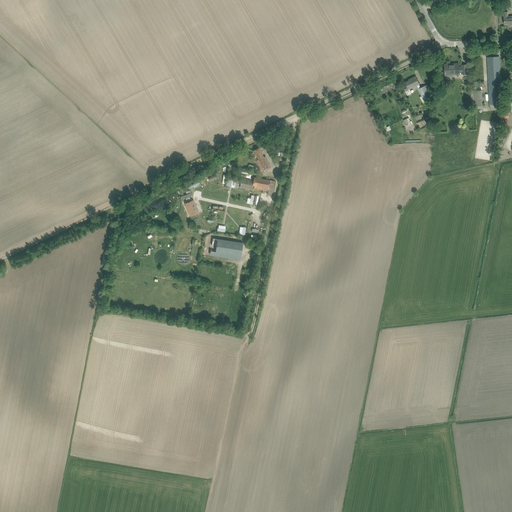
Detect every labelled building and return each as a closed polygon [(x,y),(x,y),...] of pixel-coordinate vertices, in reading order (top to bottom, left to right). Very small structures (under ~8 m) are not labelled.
[(487,57),(487,62),(490,108),(503,107),(499,57),(487,57)] [(445,66),(445,71),(445,75),(446,75),(446,77),(448,79),(452,79),(453,77),(453,74),(460,74),(460,72),(462,72),(462,74),(467,73),(466,65),(462,65),(462,67),(459,67),(459,64),(452,64),(452,65),(445,66)] [(407,85),(403,86),(407,94),(407,95),(412,93),(410,89),(417,85),(419,84),(418,81),(416,76),(411,78),(411,79),(405,82),(407,85)] [(419,89),(418,89),(424,100),(425,99),(427,98),(429,101),(432,99),(430,97),(425,86),(420,88),(419,89)] [(278,136),(270,139),(274,147),(281,143),(278,136)] [(254,150),(256,155),(258,160),(256,160),(261,171),(270,166),(265,156),(264,157),(259,148),(254,150)] [(215,175),(208,178),(210,181),(217,178),(217,179),(220,178),(217,172),(215,173),(216,176),(215,175)] [(227,177),(226,184),(235,186),(236,179),(227,177)] [(242,178),(240,188),(252,190),(252,185),(256,186),(256,187),(269,190),(268,194),(273,195),(275,181),(254,177),(253,180),(242,178)] [(193,201),(186,204),(191,215),(198,212),(193,201)] [(213,238),(210,252),(217,253),(219,239),(213,238)] [(236,242),(234,256),(241,257),(243,243),(236,242)]
